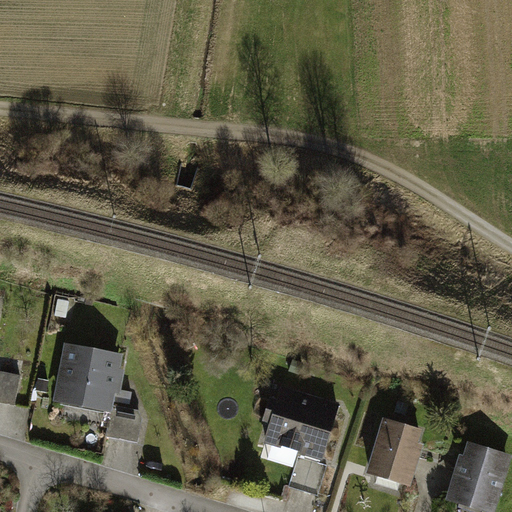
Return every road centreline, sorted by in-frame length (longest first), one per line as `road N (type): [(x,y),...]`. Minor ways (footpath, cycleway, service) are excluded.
road 1 (track): [(511,245),(404,176),(305,141),(0,108)]
road 2 (residential): [(218,511),(36,459)]
